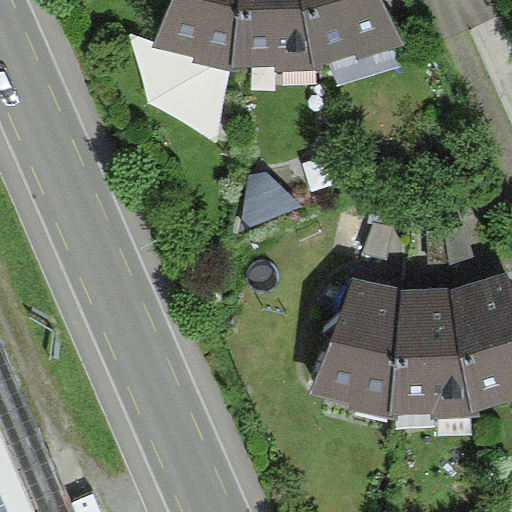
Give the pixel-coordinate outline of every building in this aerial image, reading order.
[(170,0),(160,22),(235,45),(240,0),(170,0)] [(240,0),(235,45),(319,45),(313,0),(240,0)] [(313,0),(319,45),(403,20),(394,0),(313,0)] [(456,272),(471,396),(511,384),(511,276),(504,259),(467,269),(456,272)] [(391,272),(360,265),(312,374),(392,398),(401,274),(391,272)] [(401,274),(392,398),(471,396),(456,272),(416,274),(401,274)] [(49,511),(0,396),(0,511),(49,511)]
